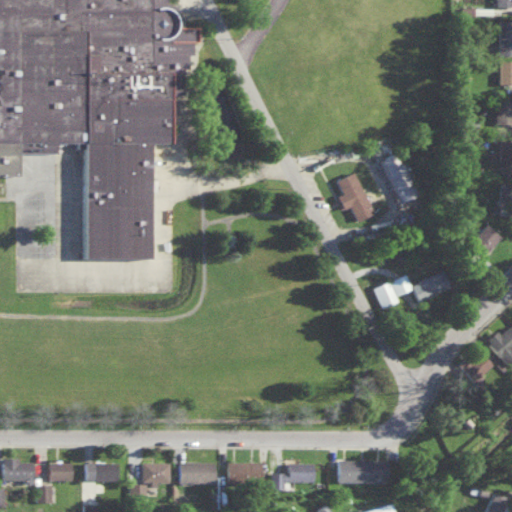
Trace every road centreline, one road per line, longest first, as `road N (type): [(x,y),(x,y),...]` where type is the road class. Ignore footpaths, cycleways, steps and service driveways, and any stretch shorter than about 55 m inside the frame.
road 1 (residential): [(430,397),(407,376),(213,0)]
road 2 (residential): [(0,437),(385,443),(411,429),(430,397)]
road 3 (residential): [(430,397),(468,338),(511,298)]
